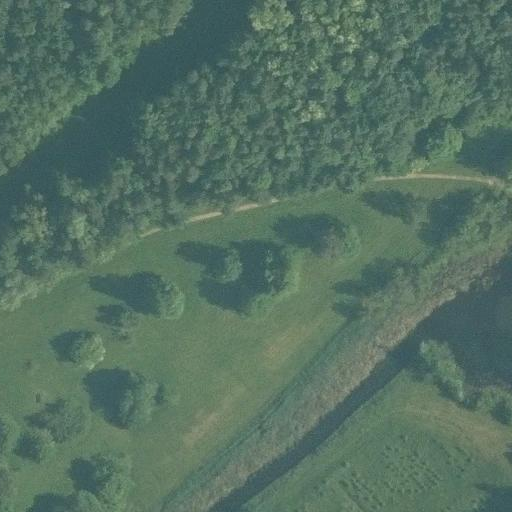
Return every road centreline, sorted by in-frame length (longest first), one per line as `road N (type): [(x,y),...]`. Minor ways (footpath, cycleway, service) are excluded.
road 1 (track): [(0,195),(211,0)]
road 2 (track): [(271,511),(401,408),(511,436)]
